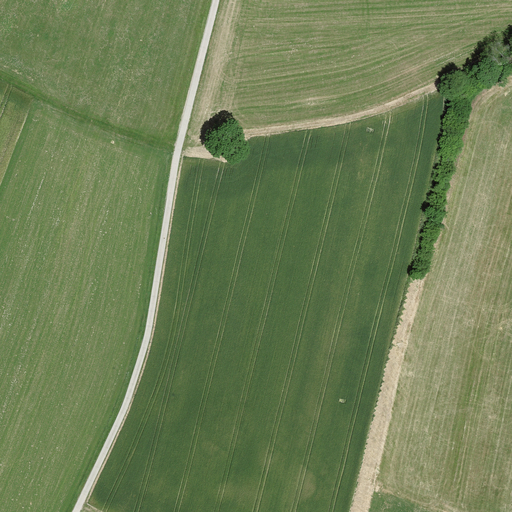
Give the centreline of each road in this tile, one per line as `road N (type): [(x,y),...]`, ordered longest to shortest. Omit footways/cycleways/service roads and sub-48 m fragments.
road 1 (unclassified): [(229,0),(165,281)]
road 2 (residential): [(79,511),(141,373),(165,281)]
